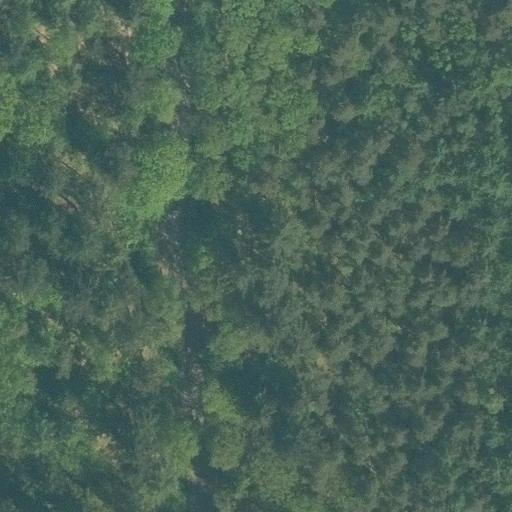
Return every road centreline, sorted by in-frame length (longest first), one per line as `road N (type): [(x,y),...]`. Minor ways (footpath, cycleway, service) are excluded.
road 1 (tertiary): [(204,511),(171,0)]
road 2 (track): [(172,94),(331,65),(487,8)]
